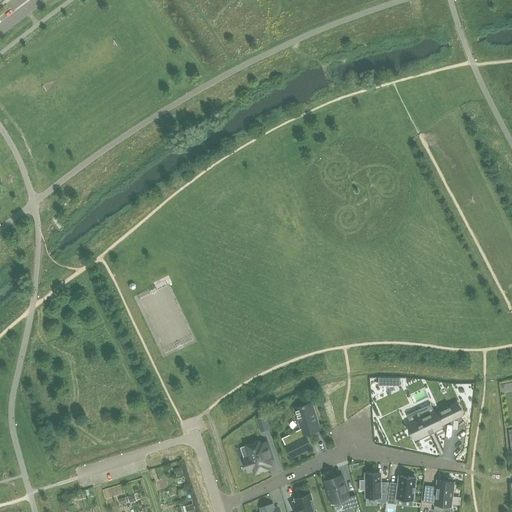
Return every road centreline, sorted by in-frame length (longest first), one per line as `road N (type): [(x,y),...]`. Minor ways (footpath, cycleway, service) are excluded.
road 1 (residential): [(218,508),(353,449)]
road 2 (residential): [(196,436),(75,478)]
